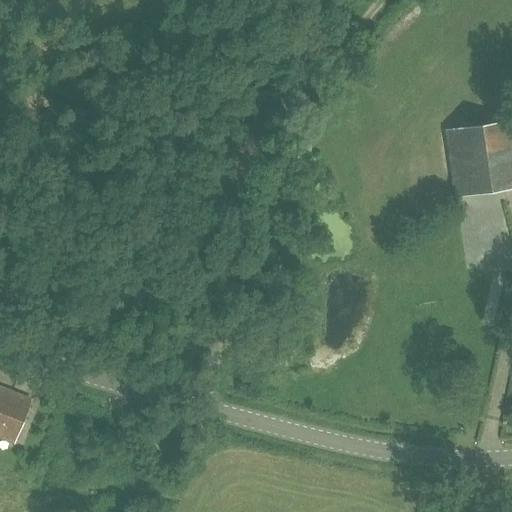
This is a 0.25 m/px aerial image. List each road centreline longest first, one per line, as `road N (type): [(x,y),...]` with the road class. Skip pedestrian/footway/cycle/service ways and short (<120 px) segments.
road 1 (unclassified): [(511,456),(377,449),(181,401),(0,340)]
road 2 (track): [(388,0),(273,112),(181,401)]
